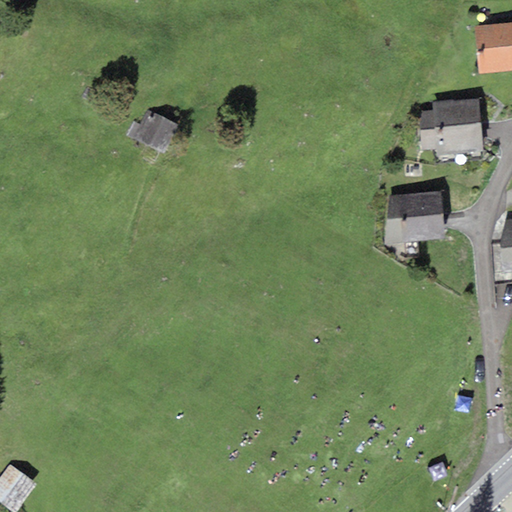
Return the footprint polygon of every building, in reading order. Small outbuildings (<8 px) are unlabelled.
[(511,70),(511,22),(474,26),(479,74),(511,70)] [(482,151),(477,98),(432,102),(433,109),(422,111),(419,116),(423,150),(436,149),(437,155),(482,151)] [(178,125),(148,110),(140,125),(133,121),(126,135),(164,154),(178,125)] [(445,238),(439,191),(388,197),(384,244),(445,238)] [(511,219),(505,220),(499,242),(502,274),(511,272),(511,219)] [(18,511),(37,486),(11,467),(0,482),(0,502),(13,511),(18,511)]
